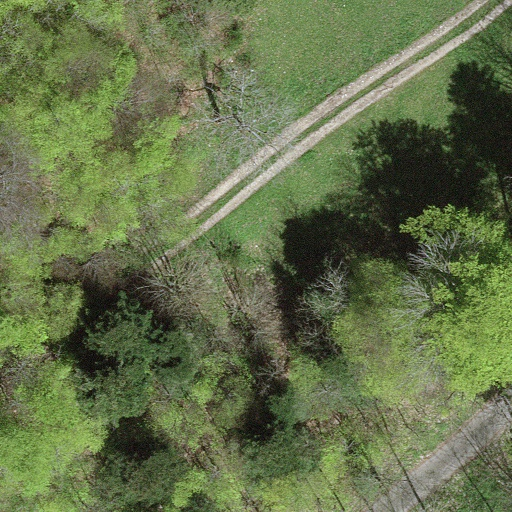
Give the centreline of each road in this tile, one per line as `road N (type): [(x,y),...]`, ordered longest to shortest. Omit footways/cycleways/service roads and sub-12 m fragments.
road 1 (track): [(495,0),(0,354)]
road 2 (unclassified): [(386,511),(511,401)]
